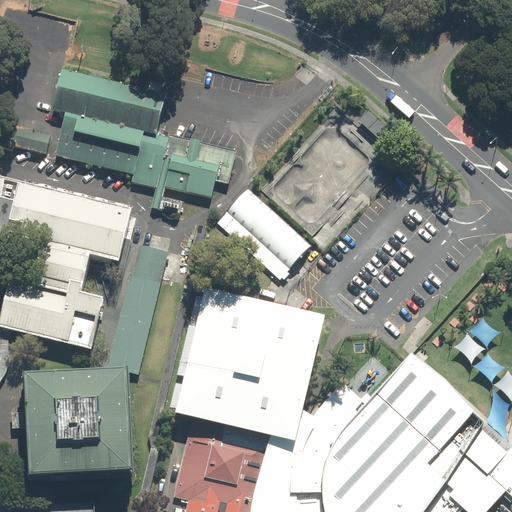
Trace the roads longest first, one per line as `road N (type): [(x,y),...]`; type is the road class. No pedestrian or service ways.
road 1 (secondary): [(511,194),(403,91)]
road 2 (residential): [(403,91),(476,19),(511,9)]
road 3 (secondary): [(403,91),(288,17)]
